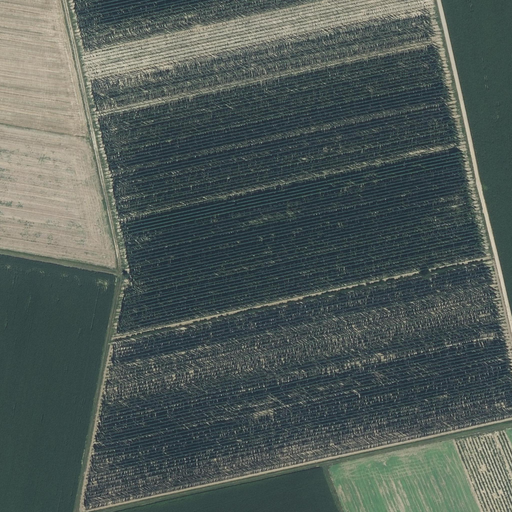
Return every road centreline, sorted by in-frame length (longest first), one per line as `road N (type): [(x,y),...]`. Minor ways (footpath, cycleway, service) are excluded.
road 1 (track): [(66,0),(124,268),(73,511)]
road 2 (track): [(112,511),(511,427)]
road 3 (track): [(439,0),(511,323)]
road 4 (track): [(0,248),(124,268)]
